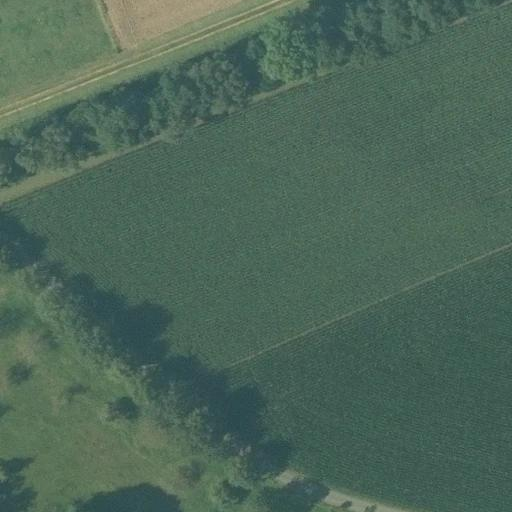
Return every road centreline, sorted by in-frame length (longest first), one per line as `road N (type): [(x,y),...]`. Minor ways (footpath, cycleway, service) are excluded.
road 1 (residential): [(386,511),(317,493),(257,461),(0,242)]
road 2 (track): [(292,0),(0,112)]
